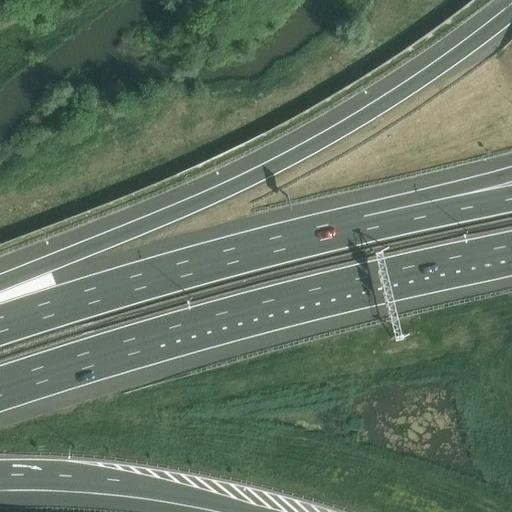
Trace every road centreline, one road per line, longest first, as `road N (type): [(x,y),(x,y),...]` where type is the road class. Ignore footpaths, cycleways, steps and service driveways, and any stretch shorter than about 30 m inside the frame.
road 1 (motorway): [(511,13),(301,154),(0,289)]
road 2 (motorway): [(0,389),(228,319),(511,253)]
road 3 (motorway): [(485,198),(280,244),(0,326)]
road 4 (motorway): [(0,476),(119,481),(248,511)]
